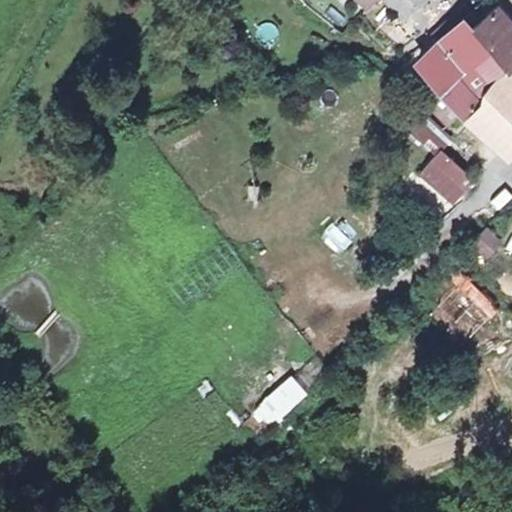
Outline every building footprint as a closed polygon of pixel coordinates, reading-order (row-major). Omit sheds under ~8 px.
[(353,0),(351,2),(361,12),(371,0),(353,0)] [(372,0),(371,0),(361,12),(387,37),(400,24),(372,0)] [(372,0),(400,24),(422,0),(372,0)] [(500,78),(511,93),(511,38),(494,16),(487,0),(486,0),(464,20),(475,33),(468,40),(479,54),(500,78)] [(414,67),(435,94),(479,54),(468,40),(475,33),(464,20),(457,26),(452,20),(428,41),(434,47),(414,67)] [(478,98),(500,78),(479,54),(435,94),(460,126),(484,104),(478,98)] [(495,157),(511,139),(511,93),(500,78),(478,98),(484,104),(460,126),(495,157)] [(476,175),(421,123),(399,144),(411,157),(402,167),(448,207),(476,175)] [(480,258),(494,245),(482,231),(468,244),(480,258)] [(511,248),(502,257),(511,268),(511,248)] [(249,410),(267,430),(307,394),(290,374),(249,410)]
